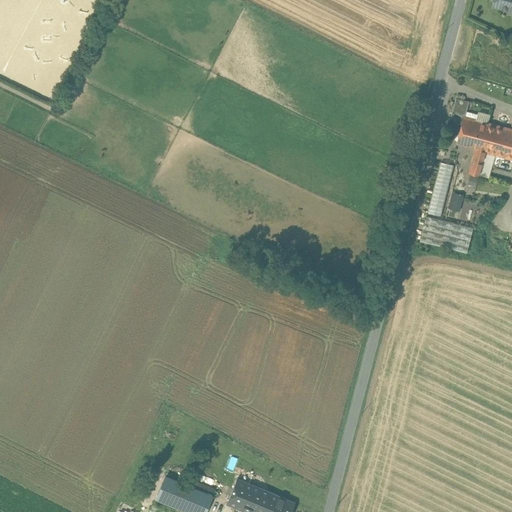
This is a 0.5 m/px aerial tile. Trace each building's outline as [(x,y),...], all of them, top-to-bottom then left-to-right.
[(511,0),(494,0),(493,6),(502,9),(502,6),(511,8),(511,0)] [(469,102),(456,99),(453,111),(465,114),(466,115),(466,113),(469,102)] [(476,121),(464,118),(465,114),(453,111),(451,118),(454,119),(453,122),(462,125),(457,144),(476,149),(482,150),(489,124),(476,121)] [(477,116),(466,113),(466,115),(465,114),(464,118),(476,121),(477,116)] [(511,130),(489,124),(482,150),(486,152),(511,158),(511,130)] [(482,150),(476,149),(470,173),(480,175),(486,152),(482,150)] [(439,163),(427,213),(441,216),(452,166),(439,163)] [(463,195),(453,193),(449,208),(459,211),(463,195)] [(426,217),(420,242),(466,253),(472,228),(426,217)] [(193,489),(166,477),(156,500),(183,511),(205,511),(212,497),(193,489)] [(270,511),(277,498),(237,480),(226,505),(241,511),(270,511)] [(214,492),(196,484),(193,489),(212,497),(214,492)] [(291,511),(294,505),(277,498),(270,511),(291,511)]
